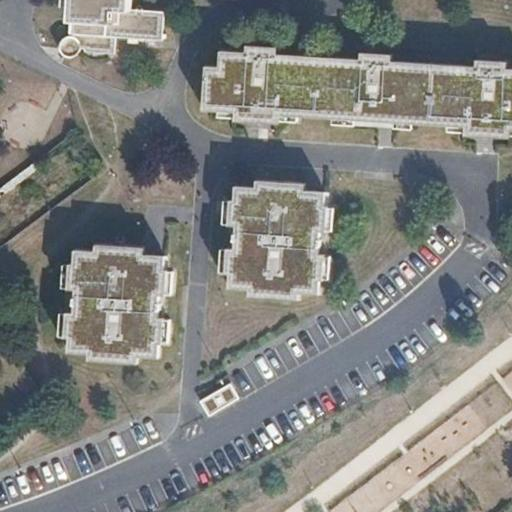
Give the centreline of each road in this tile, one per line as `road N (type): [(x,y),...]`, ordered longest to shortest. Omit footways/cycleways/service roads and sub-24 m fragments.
road 1 (residential): [(211,149),(466,178),(477,233),(458,273),(417,309),(194,447)]
road 2 (residential): [(211,149),(181,421),(194,447)]
road 3 (residential): [(154,124),(188,52),(210,29),(237,17),(312,21),(347,0)]
road 4 (residential): [(0,48),(154,124)]
road 5 (residential): [(194,447),(50,511)]
